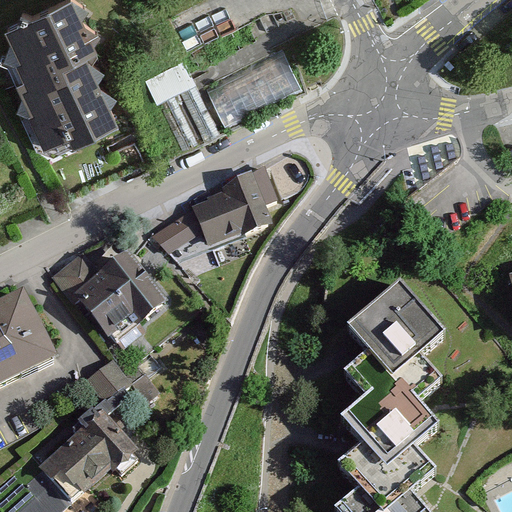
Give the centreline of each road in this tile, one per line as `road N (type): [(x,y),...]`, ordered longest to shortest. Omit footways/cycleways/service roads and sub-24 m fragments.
road 1 (residential): [(176,511),(257,302),(386,108)]
road 2 (residential): [(386,108),(291,124),(0,267)]
road 3 (residential): [(274,511),(282,358),(272,341)]
road 4 (residential): [(386,108),(431,35),(478,0)]
